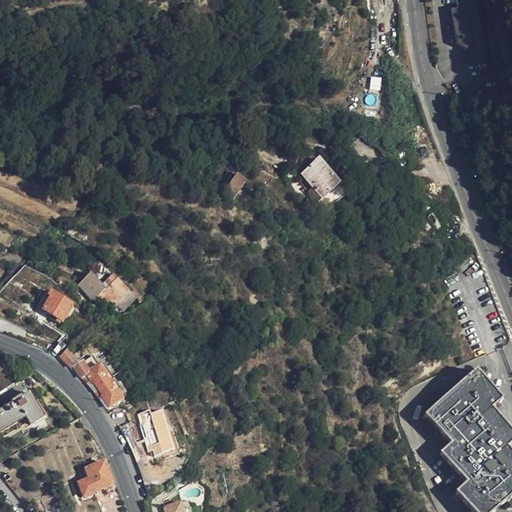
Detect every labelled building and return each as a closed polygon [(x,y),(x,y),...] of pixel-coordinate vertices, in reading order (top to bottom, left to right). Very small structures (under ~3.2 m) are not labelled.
[(476,0),(458,0),(460,9),(449,10),(455,47),(467,54),(468,65),(485,62),(476,0)] [(397,89),(404,82),(400,78),(393,86),(397,89)] [(340,184),(319,160),(301,175),(323,199),(340,184)] [(229,192),(233,185),(228,178),(222,186),(229,192)] [(223,200),(233,206),(244,188),(235,182),(233,185),(229,192),(223,200)] [(118,278),(114,283),(107,289),(102,284),(91,273),(85,279),(101,295),(111,306),(129,289),(118,278)] [(107,289),(114,283),(109,278),(102,284),(107,289)] [(95,301),(101,295),(85,279),(79,284),(95,301)] [(8,297),(14,291),(10,288),(5,294),(8,297)] [(51,299),(48,297),(37,289),(33,295),(47,304),(51,299)] [(50,294),(48,297),(51,299),(47,304),(43,309),(62,322),(72,308),(50,294)] [(119,352),(108,336),(103,340),(113,355),(119,352)] [(100,355),(93,343),(86,347),(94,358),(100,355)] [(73,355),(68,350),(57,360),(62,363),(73,355)] [(74,369),(80,378),(85,375),(92,385),(94,384),(102,396),(101,397),(108,408),(122,400),(114,388),(112,390),(109,385),(106,381),(103,377),(105,376),(99,366),(87,373),(82,364),(74,369)] [(465,486),(470,507),(475,511),(495,511),(511,498),(511,453),(508,449),(511,446),(511,434),(492,411),(501,403),(475,372),(423,415),(450,445),(450,446),(456,445),(464,480),(468,484),(465,486)] [(22,398),(17,401),(18,402),(3,411),(0,413),(0,435),(27,419),(32,426),(44,418),(30,395),(23,399),(22,398)] [(18,402),(17,401),(16,400),(2,408),(3,411),(18,402)] [(174,452),(161,413),(149,417),(147,413),(136,417),(139,426),(137,427),(146,454),(151,453),(153,459),(174,452)] [(87,429),(83,423),(82,421),(70,429),(74,437),(87,429)] [(456,445),(450,446),(441,453),(464,480),(456,445)] [(85,471),(94,493),(112,485),(103,464),(85,471)] [(458,493),(470,507),(465,486),(458,493)] [(40,497),(46,509),(60,502),(54,490),(40,497)] [(184,511),(181,500),(165,506),(166,511),(184,511)]
